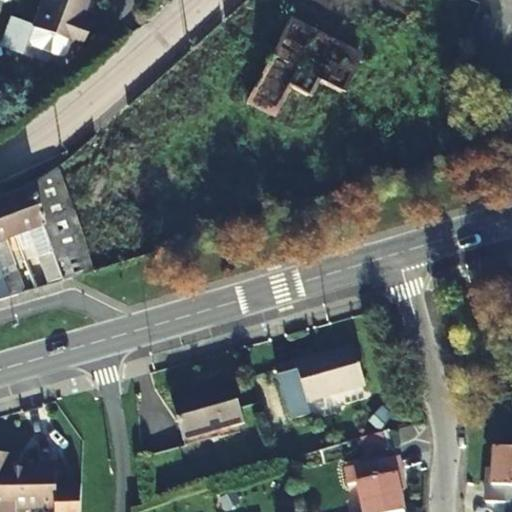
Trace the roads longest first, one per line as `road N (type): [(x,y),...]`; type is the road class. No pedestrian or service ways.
road 1 (residential): [(394,253),(95,342)]
road 2 (residential): [(208,0),(52,136),(0,166)]
road 3 (residential): [(394,253),(448,433),(443,511)]
road 4 (residential): [(95,342),(118,428),(120,511)]
road 5 (residential): [(511,218),(394,253)]
